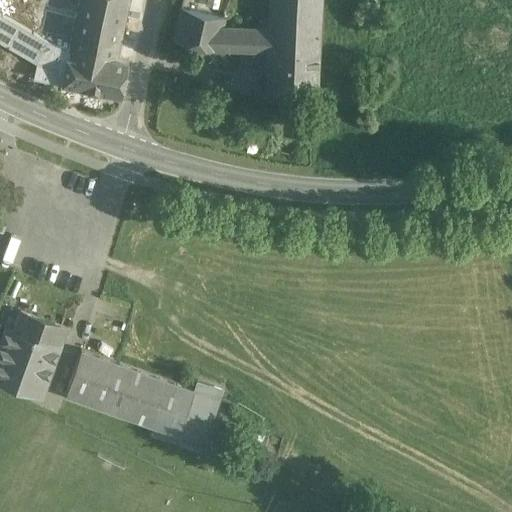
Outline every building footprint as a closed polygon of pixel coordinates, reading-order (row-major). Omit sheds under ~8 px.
[(129,0),(80,0),(73,36),(71,48),(118,56),(129,0)] [(323,0),(271,0),(270,24),(269,49),(267,87),(319,89),(323,0)] [(226,14),(182,5),(175,37),(218,49),(224,23),(226,14)] [(51,39),(0,9),(0,39),(37,61),(60,65),(58,74),(66,76),(71,48),(59,42),(51,39)] [(270,24),(224,23),(218,49),(269,49),(270,24)] [(73,36),(61,34),(59,42),(71,48),(73,36)] [(118,56),(71,48),(66,76),(58,74),(60,65),(37,61),(34,79),(122,95),(128,58),(118,56)] [(66,326),(21,310),(14,329),(7,326),(0,344),(0,378),(42,394),(66,326)] [(195,388),(81,348),(65,394),(179,435),(187,412),(195,388)] [(221,389),(198,380),(195,388),(187,412),(210,420),(221,389)] [(257,435),(245,430),(239,444),(251,449),(257,435)]
